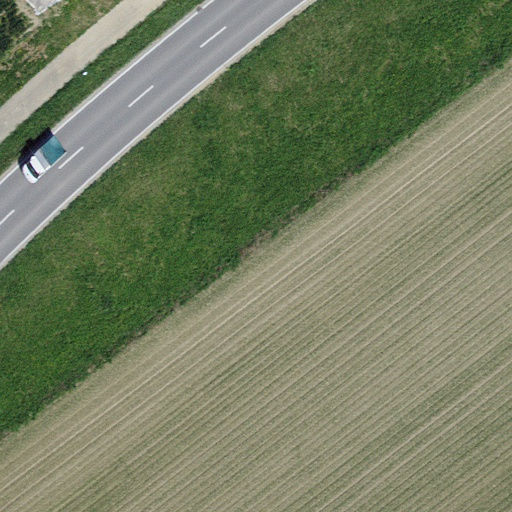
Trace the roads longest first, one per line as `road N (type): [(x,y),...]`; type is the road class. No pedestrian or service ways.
road 1 (secondary): [(0,224),(78,148),(260,0)]
road 2 (track): [(0,126),(139,0)]
